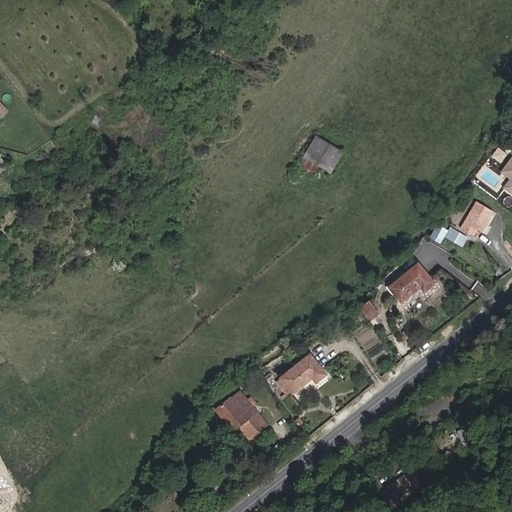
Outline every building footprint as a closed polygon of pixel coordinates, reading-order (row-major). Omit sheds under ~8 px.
[(315,136),(302,158),(330,174),(342,151),(315,136)] [(511,158),(502,172),(511,179),(508,182),(511,185),(511,158)] [(482,232),(494,212),(476,202),(461,229),(474,236),(478,230),(482,232)] [(455,243),(460,233),(453,229),(448,239),(455,243)] [(401,303),(420,287),(425,292),(434,284),(418,264),(389,288),(401,303)] [(370,321),(379,314),(369,302),(361,309),(370,321)] [(326,375),(310,355),(281,379),(293,394),(312,378),(316,383),(326,375)] [(247,400),(239,391),(216,410),(245,446),(268,426),(253,407),(247,400)] [(257,404),(251,397),(247,400),(253,407),(257,404)] [(469,440),(464,428),(457,432),(463,444),(469,440)] [(262,468),(273,458),(267,450),(255,461),(262,468)] [(422,487),(412,472),(388,487),(389,489),(381,495),(390,509),(422,487)]
